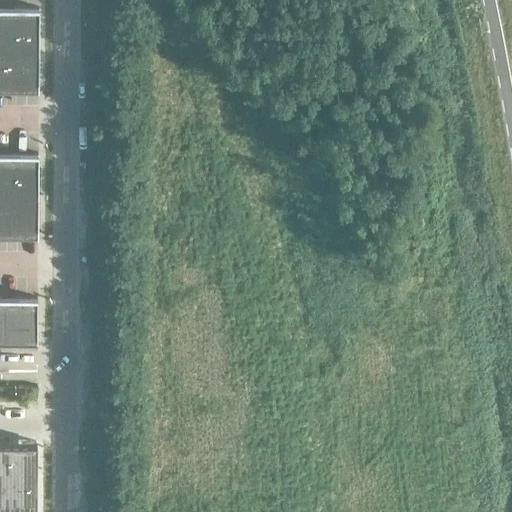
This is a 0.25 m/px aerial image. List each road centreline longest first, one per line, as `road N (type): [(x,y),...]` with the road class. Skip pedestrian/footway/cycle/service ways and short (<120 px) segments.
road 1 (unclassified): [(290,511),(299,238),(161,0)]
road 2 (unclassified): [(62,511),(63,0)]
road 3 (trunk): [(488,0),(511,132)]
